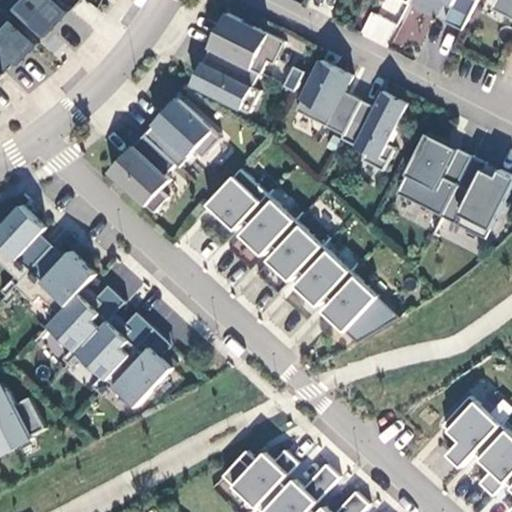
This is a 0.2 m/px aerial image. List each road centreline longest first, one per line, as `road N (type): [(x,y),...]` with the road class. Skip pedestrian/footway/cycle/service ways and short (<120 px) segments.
road 1 (residential): [(5,160),(297,389),(437,511)]
road 2 (residential): [(256,0),(511,116)]
road 3 (residential): [(165,0),(113,77),(5,160)]
